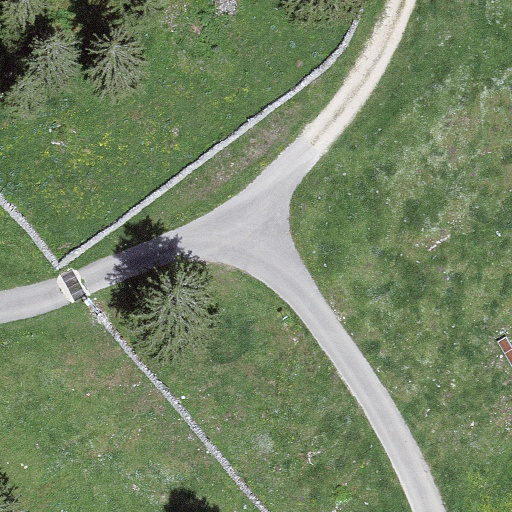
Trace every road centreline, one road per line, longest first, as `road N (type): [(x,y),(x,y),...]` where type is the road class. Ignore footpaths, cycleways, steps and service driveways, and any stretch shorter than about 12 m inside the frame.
road 1 (track): [(228,251),(262,258),(290,279),(378,412),(430,511)]
road 2 (track): [(228,251),(383,53),(402,0)]
road 3 (track): [(0,314),(173,251),(228,251)]
